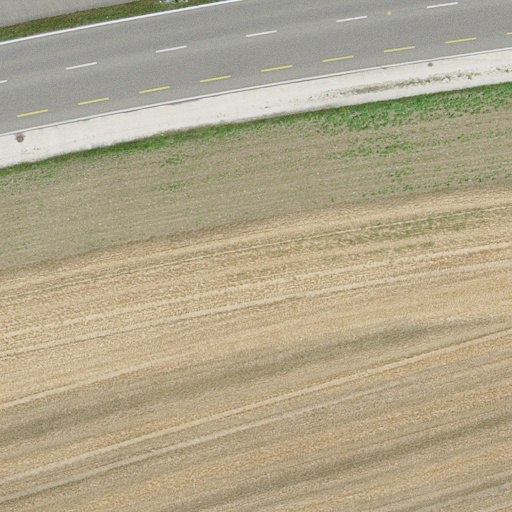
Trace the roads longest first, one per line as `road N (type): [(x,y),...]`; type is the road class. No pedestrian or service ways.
road 1 (track): [(0,152),(272,98),(511,68)]
road 2 (primary): [(0,81),(483,0)]
